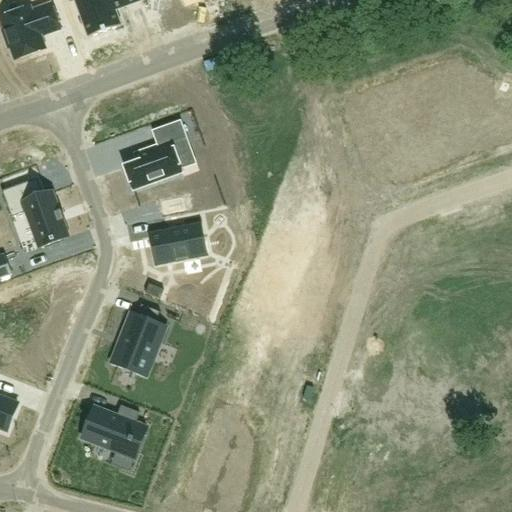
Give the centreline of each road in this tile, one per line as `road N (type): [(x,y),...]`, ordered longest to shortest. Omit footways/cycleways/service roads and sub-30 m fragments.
road 1 (residential): [(298,511),(381,227),(511,179)]
road 2 (residential): [(17,492),(112,253),(57,103)]
road 3 (residential): [(57,103),(340,0)]
